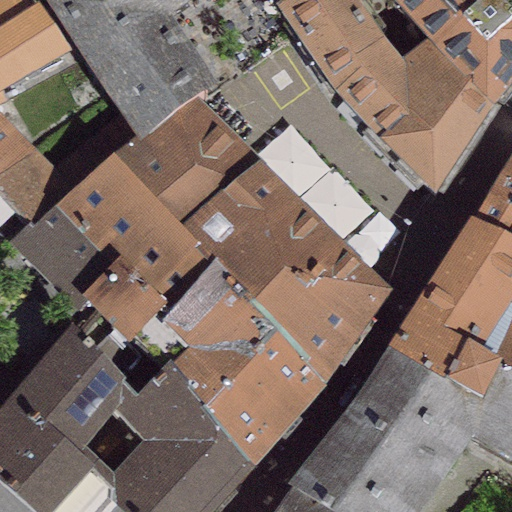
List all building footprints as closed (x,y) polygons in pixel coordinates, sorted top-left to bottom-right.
[(69,59),(25,0),(0,0),(0,111),(8,107),(1,97),(69,59)] [(45,0),(40,4),(139,148),(198,108),(217,94),(169,25),(206,0),(45,0)] [(274,0),(283,11),(299,0),(382,0),(495,123),(511,99),(511,10),(502,0),(274,0)] [(382,0),(299,0),(283,11),(275,15),(323,88),(435,207),(495,123),(382,0)] [(392,302),(198,108),(139,148),(112,166),(218,276),(330,391),(392,302)] [(0,194),(18,214),(35,233),(76,195),(0,116),(0,194)] [(511,161),(487,207),(511,217),(511,161)] [(35,233),(13,255),(70,315),(61,323),(72,334),(108,372),(161,322),(165,326),(218,276),(112,166),(76,195),(35,233)] [(0,233),(18,214),(0,194),(0,233)] [(511,217),(487,207),(471,231),(511,251),(511,217)] [(511,251),(471,231),(387,360),(479,416),(503,381),(493,370),(511,333),(511,320),(509,319),(511,313),(511,251)] [(330,391),(218,276),(165,326),(160,334),(187,362),(172,375),(255,478),(330,391)] [(165,326),(161,322),(108,372),(72,334),(0,419),(0,494),(20,511),(221,511),(255,478),(172,375),(187,362),(160,334),(165,326)] [(511,333),(493,370),(503,381),(511,386),(511,333)] [(511,386),(503,381),(479,416),(387,360),(287,500),(292,503),(305,511),(429,511),(472,448),(511,475),(511,386)] [(20,511),(0,494),(0,511),(20,511)] [(305,511),(292,503),(285,511),(305,511)]
